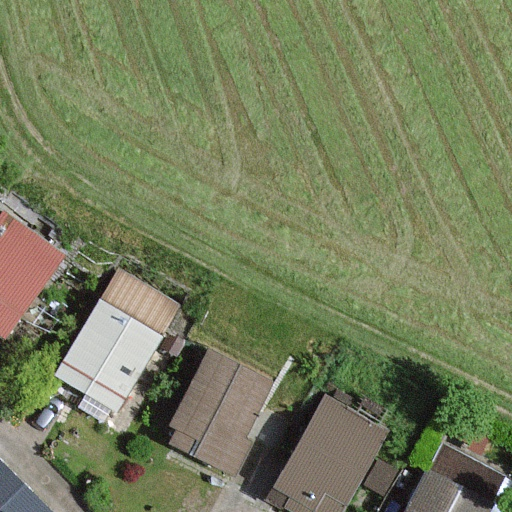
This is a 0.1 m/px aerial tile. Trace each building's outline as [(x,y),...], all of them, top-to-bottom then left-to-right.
[(61,256),(3,214),(0,218),(0,339),(1,340),(61,256)] [(175,310),(118,275),(57,376),(114,411),(175,310)] [(265,384),(207,354),(162,439),(229,474),(243,447),(235,442),(265,384)] [(348,410),(324,397),(274,490),(291,499),(286,508),(294,511),(334,511),(377,432),(345,415),(348,410)] [(434,462),(484,485),(495,462),(445,438),(434,462)] [(0,511),(40,511),(0,472),(0,511)] [(483,511),(486,507),(426,474),(405,511),(483,511)]
